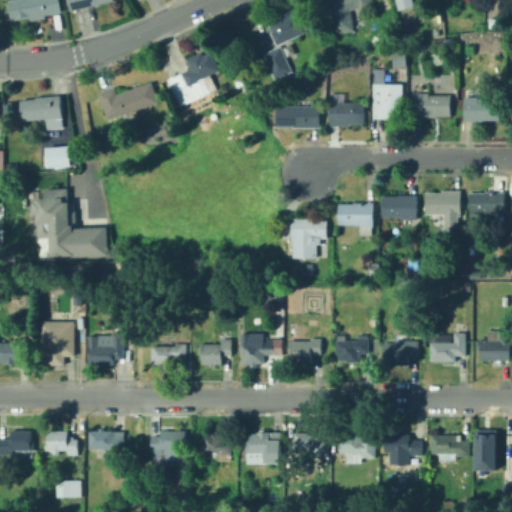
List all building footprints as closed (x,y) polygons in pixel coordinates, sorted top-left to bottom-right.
[(60,0),(62,12),(46,15),(46,18),(31,20),(31,17),(13,21),(9,0),(60,0)] [(114,0),(115,1),(72,12),(69,0),(114,0)] [(372,0),(375,6),(353,16),(355,31),(342,33),(337,28),(336,21),(330,24),(323,8),(329,5),(327,0),(372,0)] [(413,0),(415,7),(399,11),(396,0),(413,0)] [(511,0),(511,20),(510,28),(490,28),(489,20),(489,0),(511,0)] [(308,32),(278,46),(272,32),(274,32),(269,22),(289,13),(298,9),(308,32)] [(291,73),(294,80),(280,86),(277,79),(276,79),(264,54),(282,46),(294,71),(291,73)] [(213,51),(222,71),(212,75),(218,90),(181,106),(176,94),(175,94),(168,80),(183,74),(192,69),(187,59),(203,52),(204,55),(213,51)] [(407,64),(398,65),(398,54),(406,53),(407,64)] [(153,83),(160,102),(109,120),(100,93),(116,88),(119,94),(153,83)] [(404,100),(405,119),(375,119),(375,84),(404,84),(404,100)] [(501,99),(500,121),(485,121),(466,122),(466,97),(466,88),(479,88),(479,99),(501,99)] [(452,95),(452,116),(416,117),(416,93),(433,93),(433,95),(452,95)] [(345,94),(346,102),(366,103),(366,123),(351,123),(351,126),(331,126),(331,102),(333,102),(332,94),(345,94)] [(61,95),(64,128),(47,130),(46,119),(23,121),(21,100),(36,99),(36,98),(61,95)] [(315,100),(315,106),(322,106),(322,128),(295,127),(278,127),(278,106),(299,106),(299,100),(315,100)] [(71,166),(49,167),(48,148),(70,146),(71,166)] [(17,170),(8,171),(8,164),(17,163),(17,170)] [(65,188),(66,201),(72,201),(73,209),(74,209),(75,226),(72,226),(72,227),(106,226),(107,254),(72,256),(72,254),(50,255),(50,237),(37,237),(36,213),(33,213),(32,201),(35,201),(35,198),(44,197),(43,189),(65,188)] [(462,191),(463,215),(459,215),(459,229),(445,229),(445,214),(428,214),(428,193),(442,193),(442,191),(462,191)] [(507,192),(505,216),(505,225),(492,225),(492,215),(471,214),(471,193),(486,193),(486,191),(507,192)] [(418,196),(418,219),(405,219),(405,218),(384,217),(384,197),(399,196),(418,196)] [(375,203),(375,227),(373,227),(373,236),(361,236),(361,225),(340,224),(340,203),(354,204),(354,202),(375,203)] [(329,218),(329,239),(322,239),(322,244),(319,244),(319,258),(295,258),(294,242),(293,242),(293,218),(329,218)] [(420,271),(410,270),(410,259),(421,260),(420,271)] [(314,263),(314,276),(301,276),(301,274),(297,274),(297,265),(301,265),(301,264),(314,263)] [(381,277),(371,277),(371,263),(378,263),(378,270),(381,271),(381,277)] [(482,271),(483,280),(470,280),(471,271),(482,271)] [(284,294),(268,295),(268,283),(284,283),(284,294)] [(75,295),(83,295),(83,305),(75,305),(75,295)] [(73,356),(64,356),(64,364),(50,364),(50,362),(42,362),(42,355),(39,355),(39,321),(41,321),(41,320),(73,320),(73,356)] [(511,336),(511,361),(482,360),(482,350),(480,350),(480,340),(489,340),(489,331),(501,331),(501,336),(511,336)] [(125,332),(125,360),(115,360),(115,365),(90,365),(90,336),(100,336),(100,339),(113,339),(113,332),(125,332)] [(466,333),(466,356),(457,356),(457,361),(432,361),(432,342),(456,342),(456,333),(466,333)] [(370,338),(370,353),(360,353),(360,362),(348,362),(348,361),(340,360),(340,353),(338,353),(338,340),(359,340),(360,338),(360,334),(369,334),(370,338)] [(29,340),(28,356),(18,356),(18,365),(4,364),(4,363),(0,362),(0,342),(17,343),(17,339),(29,340)] [(234,339),(233,356),(232,363),(223,363),(201,364),(202,344),(222,345),(223,339),(234,339)] [(275,339),(275,355),(265,355),(265,363),(257,363),(257,367),(253,367),(252,363),(244,363),(244,353),(242,353),(242,344),(264,344),(264,339),(275,339)] [(322,339),(322,354),(313,354),(313,363),(301,363),(301,361),(293,361),(293,354),(290,354),(290,342),(312,341),(312,339),(322,339)] [(420,341),(419,356),(409,356),(409,362),(385,362),(385,343),(396,343),(396,340),(420,341)] [(188,344),(188,359),(179,359),(179,366),(167,366),(167,365),(153,365),(153,346),(177,346),(177,344),(188,344)] [(236,426),(236,440),(232,440),(232,461),(213,461),(213,452),(200,453),(200,440),(203,440),(203,433),(210,433),(210,431),(222,431),(222,426),(236,426)] [(496,428),(494,469),(473,469),(473,458),(473,446),(474,428),(496,428)] [(187,430),(188,463),(164,464),(164,458),(152,458),(152,436),(162,436),(162,431),(187,430)] [(36,432),(35,451),(13,451),(13,455),(0,455),(0,439),(11,439),(12,431),(36,432)] [(79,440),(79,455),(68,455),(68,450),(60,451),(61,455),(54,455),(54,451),(47,451),(47,442),(49,442),(49,431),(69,431),(69,440),(79,440)] [(125,436),(125,452),(113,452),(113,450),(90,450),(90,431),(116,431),(116,436),(125,436)] [(282,433),(282,438),(284,438),(284,445),(282,445),(282,463),(267,463),(248,464),(248,440),(250,440),(250,434),(259,434),(259,432),(271,432),(282,433)] [(329,442),(329,457),(315,457),(316,452),(294,452),(294,443),(296,443),(296,433),(316,433),(316,437),(322,437),(322,442),(329,442)] [(377,433),(377,457),(363,457),(363,463),(348,463),(348,453),(341,453),(341,444),(343,444),(343,433),(377,433)] [(423,440),(423,455),(410,455),(411,462),(392,462),(392,452),(386,452),(386,434),(416,434),(416,440),(423,440)] [(471,441),(470,456),(457,456),(457,461),(440,460),(440,454),(433,454),(433,435),(458,435),(458,441),(471,441)] [(81,480),(82,497),(57,498),(57,480),(81,480)] [(511,481),(511,502),(502,502),(502,481),(511,481)] [(455,508),(447,508),(446,501),(455,500),(455,508)] [(329,511),(307,511),(307,501),(329,501),(329,511)]
